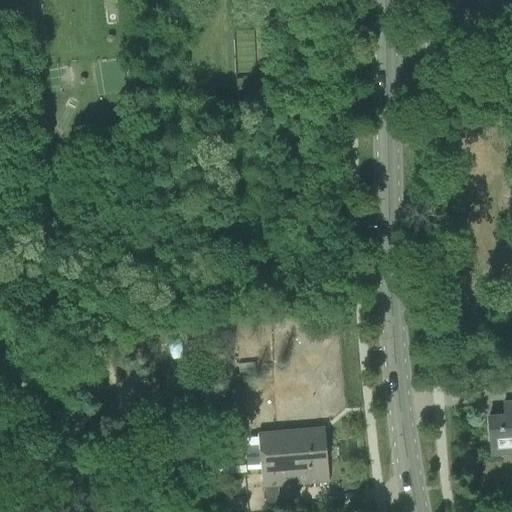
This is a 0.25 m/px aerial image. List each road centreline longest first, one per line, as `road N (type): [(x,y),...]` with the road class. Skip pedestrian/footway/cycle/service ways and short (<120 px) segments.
road 1 (secondary): [(417,511),(392,321),(384,0)]
road 2 (unclassified): [(123,511),(0,355)]
